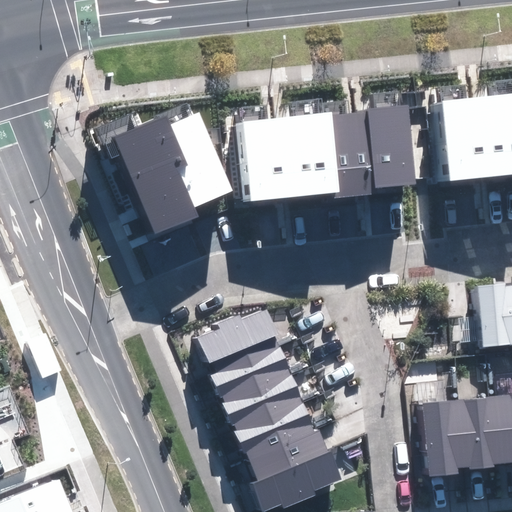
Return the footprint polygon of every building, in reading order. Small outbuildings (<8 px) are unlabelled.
[(511,92),(437,100),(446,181),(511,173),(511,92)] [(240,121),(248,201),(332,192),(333,199),(401,191),(401,187),(417,185),(409,106),(334,114),(333,111),(240,121)] [(114,137),(155,235),(198,217),(195,208),(233,191),(200,113),(170,126),(166,115),(114,137)] [(511,279),(472,283),(478,349),(511,345),(511,279)] [(254,297),(182,327),(197,363),(269,333),(254,297)] [(269,333),(197,363),(212,399),(284,369),(269,333)] [(0,385),(0,426),(59,465),(77,437),(71,433),(86,410),(14,364),(0,385)] [(284,369),(212,399),(227,435),(300,406),(284,369)] [(511,458),(511,391),(495,393),(502,460),(511,458)] [(502,460),(495,393),(459,397),(465,463),(502,460)] [(465,463),(459,397),(422,400),(428,467),(465,463)] [(300,406),(227,435),(242,472),(315,442),(300,406)] [(315,442),(242,472),(257,508),(330,478),(315,442)] [(72,511),(58,476),(0,499),(0,511),(72,511)] [(255,511),(227,492),(218,506),(201,494),(189,511),(255,511)]
